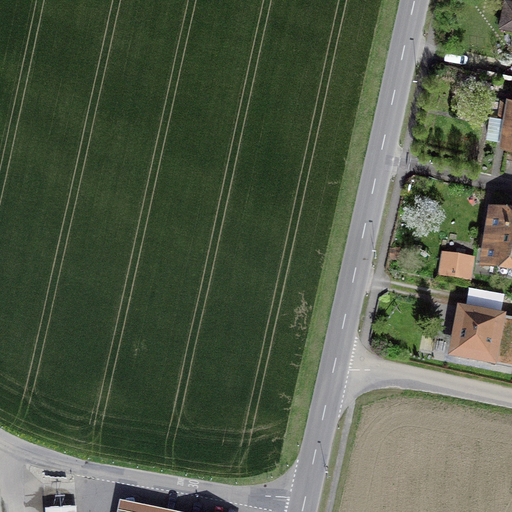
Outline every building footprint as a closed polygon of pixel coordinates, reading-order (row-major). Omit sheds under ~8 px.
[(511,5),(506,5),(500,32),(511,34),(511,5)] [(511,102),(504,102),(496,150),(511,153),(511,102)] [(511,220),(484,217),(476,277),(511,281),(511,220)] [(474,265),(443,261),(440,282),(471,287),(474,265)] [(504,322),(453,313),(444,365),(494,374),(504,322)]
